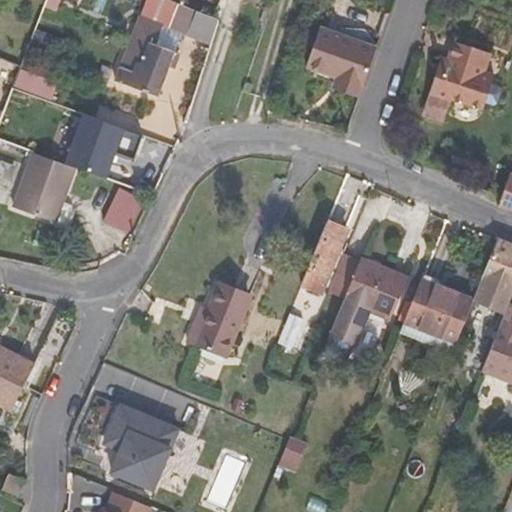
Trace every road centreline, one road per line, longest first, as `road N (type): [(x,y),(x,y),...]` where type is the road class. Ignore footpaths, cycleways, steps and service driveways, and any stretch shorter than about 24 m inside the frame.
road 1 (residential): [(103,288),(140,259),(183,168),(200,152),(272,139),(355,165)]
road 2 (residential): [(103,288),(102,309),(48,431),(38,511)]
road 3 (residential): [(411,0),(355,165)]
road 4 (residential): [(355,165),(511,231)]
